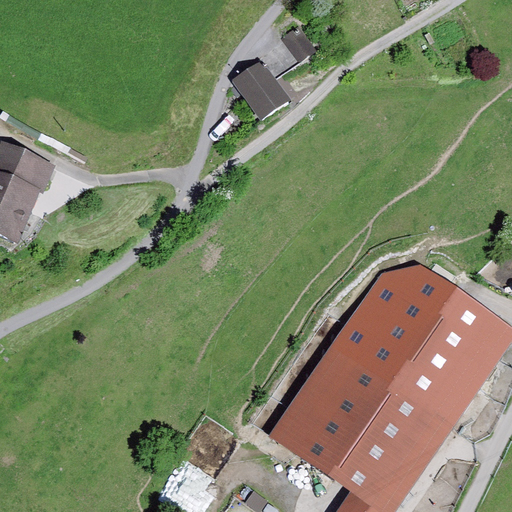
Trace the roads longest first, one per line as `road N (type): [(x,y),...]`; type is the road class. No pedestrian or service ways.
road 1 (residential): [(0,332),(108,276),(194,196),(225,79),(288,0)]
road 2 (track): [(453,0),(339,76),(194,196)]
road 3 (track): [(0,134),(87,174),(175,182),(194,196)]
